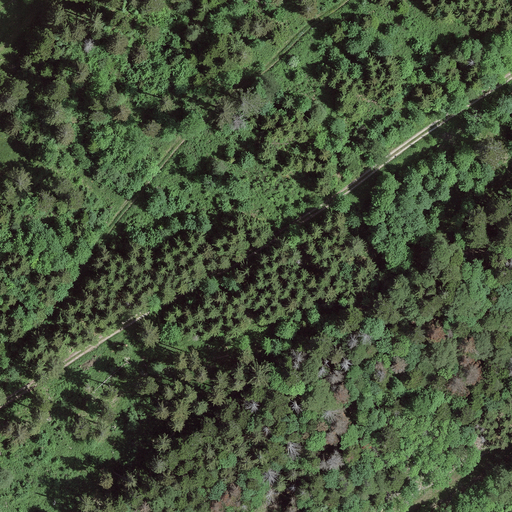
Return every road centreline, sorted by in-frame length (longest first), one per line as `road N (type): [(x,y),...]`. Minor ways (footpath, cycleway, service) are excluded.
road 1 (track): [(0,406),(511,79)]
road 2 (track): [(346,0),(200,123),(0,364)]
road 3 (track): [(395,511),(511,436)]
